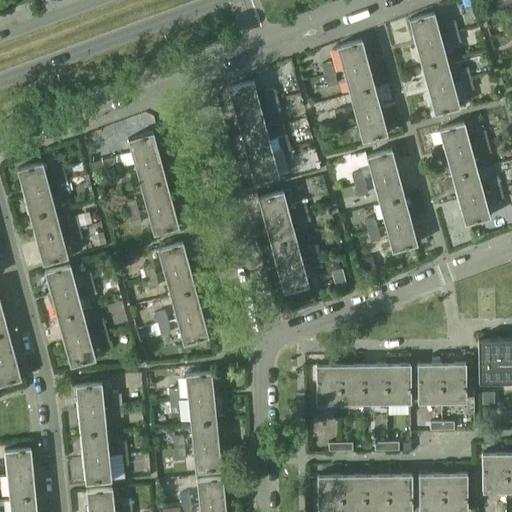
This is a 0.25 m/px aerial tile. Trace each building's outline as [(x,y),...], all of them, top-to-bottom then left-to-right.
[(408,19),(414,42),(439,35),(433,12),(408,19)] [(445,23),(447,33),(456,30),(454,20),(445,23)] [(456,30),(447,33),(447,34),(451,45),(460,42),(456,30)] [(376,84),(387,81),(373,33),(362,36),(376,84)] [(439,35),(414,42),(420,66),(445,59),(439,35)] [(335,46),(342,70),(367,63),(360,39),(335,46)] [(445,59),(420,66),(427,89),(452,82),(445,59)] [(330,61),(321,64),(324,74),(334,72),(330,61)] [(367,63),(342,70),(348,93),(373,86),(367,63)] [(458,69),(459,80),(469,77),(466,67),(458,69)] [(334,72),(324,74),(327,86),(336,83),(334,72)] [(469,77),(459,80),(464,91),(472,89),(469,77)] [(227,87),(234,111),(259,104),(252,80),(227,87)] [(376,85),(381,107),(394,104),(388,82),(376,85)] [(452,82),(427,89),(433,113),(458,107),(452,82)] [(373,86),(348,93),(354,116),(379,109),(373,86)] [(265,91),(266,102),(276,99),(273,89),(265,91)] [(276,99),(266,102),(270,113),(279,111),(276,99)] [(259,104),(234,111),(240,134),(265,128),(259,104)] [(343,108),(334,110),(337,121),(346,118),(343,108)] [(379,109),(354,116),(361,140),(386,134),(379,109)] [(346,118),(337,121),(340,132),(348,130),(347,119),(346,118)] [(437,128),(444,152),(469,145),(463,122),(437,128)] [(265,128),(240,134),(246,157),(271,151),(265,128)] [(475,133),(477,143),(486,141),(484,130),(475,133)] [(127,138),(133,163),(158,156),(152,132),(127,138)] [(277,137),(279,149),(289,146),(286,135),(277,137)] [(486,141),(477,143),(477,144),(481,155),(490,152),(486,141)] [(469,145),(444,152),(450,175),(475,169),(469,145)] [(289,146),(279,149),(283,159),(292,157),(289,146)] [(365,155),(371,179),(396,172),(390,149),(365,155)] [(271,151),(246,157),(253,182),(278,175),(271,151)] [(121,154),(113,156),(116,168),(125,165),(121,154)] [(158,156),(133,163),(140,186),(165,179),(158,156)] [(16,168),(23,193),(48,186),(41,162),(16,168)] [(125,165),(116,168),(119,178),(127,176),(125,165)] [(475,169),(450,175),(457,199),(482,192),(475,169)] [(56,183),(56,184),(65,181),(62,170),(54,172),(56,183)] [(360,171),(351,173),(354,184),(364,181),(360,171)] [(396,172),(371,179),(378,202),(403,195),(396,172)] [(487,179),(489,190),(499,187),(496,176),(487,179)] [(165,179),(140,186),(146,209),(171,202),(165,179)] [(65,181),(56,184),(60,194),(68,192),(65,181)] [(364,181),(354,184),(357,195),(366,193),(364,182),(364,181)] [(48,186),(23,193),(29,216),(54,209),(48,186)] [(499,187),(489,190),(493,200),(502,198),(499,187)] [(257,197),(263,221),(288,214),(282,190),(257,197)] [(482,192),(457,199),(463,223),(488,216),(482,192)] [(403,195),(378,202),(384,225),(409,219),(403,195)] [(294,201),(296,212),(306,209),(303,198),(294,201)] [(134,200),(125,202),(128,214),(138,211),(134,200)] [(171,202),(146,209),(152,233),(177,226),(171,202)] [(54,209),(29,216),(35,239),(60,232),(54,209)] [(306,209),(296,212),(300,223),(309,220),(306,209)] [(138,211),(128,214),(131,224),(140,222),(138,211)] [(288,214),(263,221),(270,244),(295,237),(288,214)] [(68,230),(78,227),(75,216),(66,219),(68,230)] [(372,217),(364,219),(367,230),(376,227),(372,217)] [(409,219),(384,225),(391,250),(416,243),(409,219)] [(78,227),(68,230),(72,241),(81,238),(78,227)] [(376,227),(367,230),(370,241),(378,239),(376,228),(376,227)] [(60,232),(35,239),(42,263),(67,256),(60,232)] [(295,237),(270,244),(276,267),(301,260),(295,237)] [(156,248),(163,272),(188,265),(181,241),(156,248)] [(307,247),(309,258),(318,256),(315,245),(307,247)] [(318,256),(309,258),(313,269),(321,267),(318,256)] [(372,258),(360,261),(364,274),(375,271),(372,258)] [(301,260),(276,267),(283,291),(308,284),(301,260)] [(44,270),(50,295),(75,288),(68,263),(44,270)] [(151,264),(142,266),(145,277),(155,274),(151,264)] [(188,265),(163,272),(169,295),(194,289),(188,265)] [(81,274),(83,286),(93,283),(90,272),(81,274)] [(155,274),(145,277),(148,288),(157,285),(155,274)] [(93,283),(83,286),(87,296),(96,294),(93,283)] [(75,288),(50,295),(56,317),(81,311),(75,288)] [(194,289),(169,295),(175,317),(200,310),(194,289)] [(163,310),(155,312),(157,322),(167,319),(163,310)] [(200,310),(175,317),(182,342),(207,336),(200,310)] [(81,311),(56,317),(63,341),(88,334),(81,311)] [(93,321),(95,332),(105,329),(102,318),(93,321)] [(167,319),(157,322),(161,334),(169,332),(167,321),(167,319)] [(105,329),(95,332),(99,343),(108,340),(105,329)] [(7,330),(0,332),(0,357),(13,354),(7,330)] [(88,334),(63,341),(69,365),(94,358),(88,334)] [(511,381),(511,337),(477,338),(477,382),(511,381)] [(13,354),(0,357),(0,383),(20,378),(13,354)] [(439,362),(416,363),(417,401),(440,401),(439,362)] [(464,401),(464,367),(464,362),(439,362),(440,401),(464,401)] [(316,364),(315,364),(315,402),(339,402),(338,363),(324,364),(316,364)] [(339,363),(338,363),(339,402),(361,402),(361,363),(346,363),(339,363)] [(362,363),(361,363),(361,402),(385,402),(384,363),(369,363),(362,363)] [(385,363),(384,363),(385,402),(409,401),(409,363),(392,363),(385,363)] [(472,367),(464,367),(464,401),(465,402),(465,408),(473,408),(472,367)] [(184,373),(187,398),(213,395),(210,371),(184,373)] [(74,384),(77,409),(103,407),(100,382),(74,384)] [(177,388),(168,389),(169,400),(179,399),(177,388)] [(110,405),(111,406),(121,405),(119,393),(110,394),(110,405)] [(213,395),(187,398),(189,422),(215,420),(213,395)] [(179,399),(169,400),(170,411),(179,410),(179,399)] [(121,405),(111,406),(113,417),(122,416),(121,405)] [(103,407),(77,409),(79,433),(105,431),(103,407)] [(440,419),(429,419),(429,427),(440,427),(440,419)] [(453,419),(440,419),(440,427),(453,427),(453,419)] [(215,420),(189,422),(192,446),(217,443),(215,420)] [(105,431),(79,433),(82,458),(107,455),(105,431)] [(182,435),(173,436),(174,448),(184,447),(182,435)] [(115,453),(115,455),(125,454),(124,441),(115,442),(115,453)] [(217,443),(192,446),(194,471),(220,468),(217,443)] [(31,471),(29,446),(3,449),(6,474),(31,471)] [(184,447),(174,448),(175,459),(184,458),(184,447)] [(505,452),(481,452),(481,491),(505,490),(505,452)] [(125,454),(115,455),(117,465),(126,464),(125,454)] [(107,455),(82,458),(84,482),(110,479),(107,455)] [(31,471),(6,474),(8,497),(34,495),(31,471)] [(449,473),(441,473),(442,511),(466,511),(465,472),(449,473)] [(362,511),(362,473),(340,474),(340,511),(362,511)] [(385,473),(362,473),(362,511),(372,511),(386,511),(385,473)] [(410,473),(385,473),(386,511),(411,511),(410,473)] [(419,473),(417,473),(418,511),(442,511),(441,473),(426,473),(419,473)] [(340,511),(340,474),(316,474),(316,511),(340,511)] [(195,478),(198,503),(223,500),(221,475),(195,478)] [(85,489),(87,511),(105,511),(113,511),(111,486),(85,489)] [(187,492),(178,493),(180,505),(190,504),(187,492)] [(35,511),(34,495),(8,497),(9,511),(35,511)] [(121,499),(121,510),(131,510),(130,498),(121,499)] [(224,511),(223,500),(198,503),(198,511),(224,511)]
